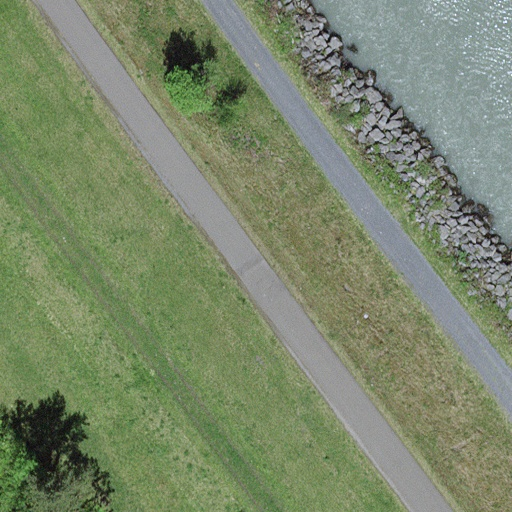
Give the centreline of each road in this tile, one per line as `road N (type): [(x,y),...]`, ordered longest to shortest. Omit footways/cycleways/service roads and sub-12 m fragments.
road 1 (track): [(56,0),(437,511)]
road 2 (track): [(511,401),(212,0)]
road 3 (track): [(274,511),(0,150)]
